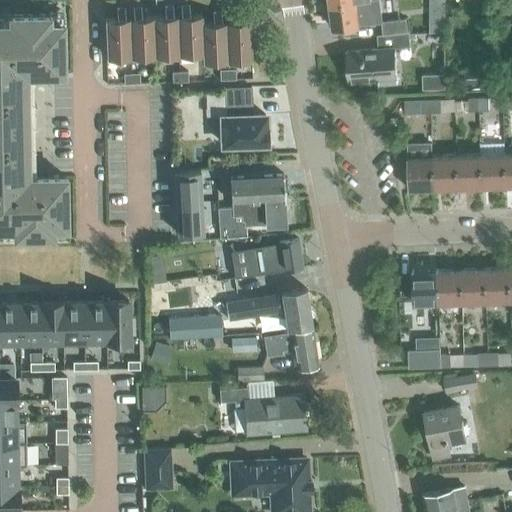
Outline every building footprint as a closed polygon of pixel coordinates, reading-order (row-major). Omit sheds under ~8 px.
[(372,0),(371,0),(329,4),(332,29),(387,23),(384,0),(372,0)] [(203,61),(201,24),(201,15),(188,16),(188,6),(180,7),(180,16),(176,17),(178,53),(201,52),(202,61),(203,61)] [(163,7),(163,17),(152,18),(154,54),(178,53),(176,17),(172,17),(171,7),(163,7)] [(115,10),(115,19),(104,20),(105,57),(130,56),(128,19),(124,19),(123,9),(115,10)] [(132,9),(132,18),(128,19),(130,56),(154,54),(152,18),(140,19),(140,9),(132,9)] [(227,60),(251,58),(249,21),(237,22),(236,12),(229,13),(229,22),(225,23),(227,60)] [(220,23),(220,13),(212,13),(212,23),(201,24),(203,61),(227,60),(225,23),(220,23)] [(0,125),(33,125),(33,100),(26,100),(25,73),(62,72),(62,22),(48,22),(48,15),(10,15),(10,23),(0,23),(0,125)] [(501,18),(501,28),(509,28),(510,18),(501,18)] [(381,24),(383,36),(405,33),(403,21),(381,24)] [(432,21),(431,31),(443,32),(444,22),(432,21)] [(378,49),(346,51),(349,81),(378,78),(379,86),(398,84),(395,48),(410,46),(409,34),(377,36),(378,49)] [(219,80),(228,79),(227,69),(218,70),(219,80)] [(489,69),(463,70),(463,84),(489,83),(489,69)] [(180,82),(187,82),(186,71),(179,72),(180,82)] [(171,82),(180,82),(179,72),(171,72),(171,82)] [(123,84),(132,84),(131,74),(122,74),(123,84)] [(447,75),(424,75),(424,89),(448,89),(447,75)] [(222,144),(268,142),(267,126),(265,126),(265,114),(249,115),(249,101),(251,101),(250,87),(225,88),(226,102),(234,101),(234,115),(221,116),(222,144)] [(488,110),(487,97),(478,98),(479,110),(488,110)] [(455,111),(479,110),(478,98),(466,98),(466,101),(454,101),(455,111)] [(419,113),(431,112),(430,99),(419,99),(419,113)] [(453,99),(430,99),(431,112),(455,111),(454,101),(453,101),(453,99)] [(65,226),(64,176),(54,176),(27,177),(26,149),(34,149),(33,125),(0,125),(0,227),(13,227),(14,235),(52,234),(52,226),(65,226)] [(409,190),(433,189),(432,156),(432,141),(407,142),(409,190)] [(480,154),(481,187),(505,186),(504,153),(480,154)] [(480,154),(456,155),(457,188),(481,187),(480,154)] [(456,155),(432,156),(433,189),(457,188),(456,155)] [(174,173),(177,236),(203,234),(200,172),(174,173)] [(229,178),(231,209),(216,209),(218,237),(245,235),(244,225),(264,224),(265,225),(283,224),(282,200),(283,200),(282,175),(229,178)] [(278,242),(247,246),(250,274),(277,271),(302,268),(298,240),(278,242)] [(509,267),(485,268),(486,300),(510,300),(509,267)] [(462,301),(486,300),(485,268),(461,269),(462,301)] [(163,269),(150,271),(150,282),(164,280),(163,269)] [(461,269),(436,270),(438,302),(462,301),(461,269)] [(412,270),(413,303),(438,302),(436,270),(412,270)] [(255,297),(226,302),(229,319),(256,314),(280,312),(282,329),(311,324),(311,323),(305,290),(305,288),(255,297)] [(106,338),(105,300),(104,300),(104,301),(84,301),(84,339),(106,338)] [(105,300),(106,338),(128,338),(128,334),(134,333),(134,316),(128,316),(128,300),(105,300)] [(19,340),(41,340),(40,301),(39,301),(39,302),(19,302),(19,340)] [(62,301),(40,301),(41,340),(63,339),(62,301)] [(63,339),(84,339),(84,301),(63,302),(63,301),(62,301),(63,339)] [(0,340),(19,340),(19,302),(0,302),(0,340)] [(208,316),(167,317),(168,336),(209,335),(208,316)] [(293,348),(296,368),(317,365),(312,330),(263,337),(266,356),(282,354),(281,350),(293,348)] [(254,348),(254,336),(230,337),(231,348),(254,348)] [(172,347),(155,342),(150,358),(167,363),(172,347)] [(439,348),(407,349),(407,350),(407,367),(440,367),(440,354),(439,348)] [(450,353),(440,354),(440,367),(450,367),(464,366),(464,354),(450,354),(450,353)] [(488,353),(478,353),(478,365),(488,365),(488,353)] [(497,353),(488,353),(488,365),(498,364),(497,353)] [(139,360),(126,360),(127,369),(139,369),(139,360)] [(72,361),(72,370),(85,370),(85,361),(72,361)] [(85,361),(85,370),(97,369),(97,361),(85,361)] [(29,371),(42,370),(41,362),(29,362),(29,371)] [(54,362),(41,362),(42,370),(54,370),(54,362)] [(262,380),(261,366),(236,367),(236,381),(262,380)] [(0,368),(0,376),(11,376),(11,368),(0,368)] [(474,372),(442,379),(445,393),(477,386),(474,372)] [(0,400),(15,400),(14,377),(0,377),(0,400)] [(247,387),(218,389),(219,402),(233,401),(234,407),(244,406),(246,434),(305,430),(303,410),(305,410),(305,405),(303,405),(302,395),(272,397),(247,399),(247,391),(247,387)] [(54,391),(54,400),(66,400),(66,390),(54,391)] [(0,422),(15,422),(15,421),(15,400),(0,400),(0,422)] [(66,407),(66,400),(54,400),(54,408),(66,407)] [(461,404),(424,411),(426,421),(428,420),(435,459),(451,455),(449,444),(467,441),(461,404)] [(15,422),(0,422),(0,443),(25,443),(25,421),(15,421),(15,422)] [(67,443),(67,428),(54,428),(55,443),(67,443)] [(0,443),(0,465),(16,465),(16,466),(25,466),(25,443),(0,443)] [(67,443),(55,443),(55,464),(67,464),(67,443)] [(145,489),(172,488),(170,448),(143,449),(145,489)] [(270,492),(271,511),(308,511),(306,459),(230,462),(232,494),(270,492)] [(0,487),(16,487),(16,466),(16,465),(0,465),(0,487)] [(55,486),(68,486),(67,477),(55,477),(55,486)] [(68,494),(68,486),(55,486),(55,494),(68,494)] [(0,509),(17,509),(16,487),(0,487),(0,509)] [(457,511),(453,487),(423,492),(426,511),(457,511)]
